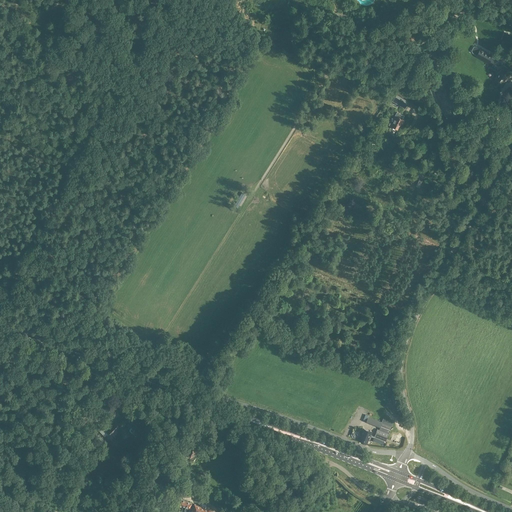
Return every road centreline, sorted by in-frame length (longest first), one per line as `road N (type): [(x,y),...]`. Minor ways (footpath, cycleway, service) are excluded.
road 1 (unclassified): [(406,454),(369,450),(221,398),(0,311)]
road 2 (primary): [(396,477),(0,323)]
road 3 (track): [(142,367),(309,96),(284,0)]
road 4 (unclassified): [(406,454),(412,427),(399,377),(406,337),(511,153)]
road 5 (track): [(2,312),(78,169),(0,117)]
road 6 (unclassified): [(112,376),(333,464)]
road 7 (track): [(172,0),(78,169)]
road 8 (unknown): [(224,511),(198,499),(160,432),(110,380)]
road 9 (track): [(112,376),(25,511)]
road 10 (unclassified): [(511,510),(406,454)]
